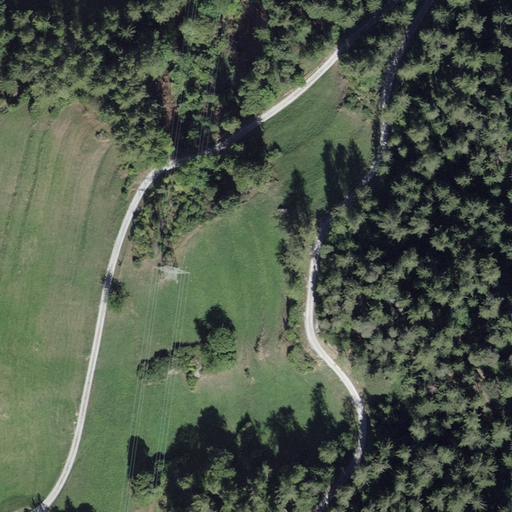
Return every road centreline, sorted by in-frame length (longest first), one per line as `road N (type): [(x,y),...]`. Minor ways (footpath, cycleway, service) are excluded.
road 1 (track): [(35,511),(61,482),(121,228),(137,193),(149,177),(292,96),(387,0)]
road 2 (track): [(431,0),(388,87),(375,161),(316,242),(309,335),(345,382),(359,418),(353,461),(314,511)]
